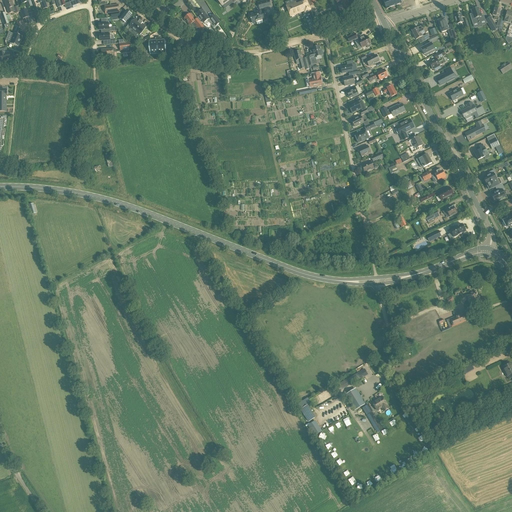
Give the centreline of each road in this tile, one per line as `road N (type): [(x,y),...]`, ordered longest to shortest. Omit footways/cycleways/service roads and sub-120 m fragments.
road 1 (secondary): [(0,186),(84,195),(309,276),(377,281)]
road 2 (residential): [(377,281),(326,36),(383,21)]
road 3 (track): [(177,38),(260,54),(272,148),(295,229)]
road 4 (tertiary): [(481,214),(383,21)]
road 5 (track): [(177,38),(178,84),(229,221)]
road 6 (track): [(90,5),(96,81),(112,141)]
